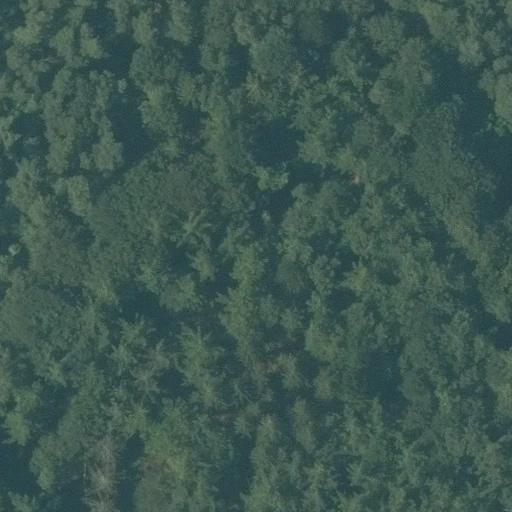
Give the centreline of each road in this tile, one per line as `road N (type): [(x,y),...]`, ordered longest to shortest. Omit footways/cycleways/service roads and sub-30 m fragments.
road 1 (track): [(240,0),(154,136),(65,248),(0,348)]
road 2 (tertiary): [(511,152),(366,0)]
